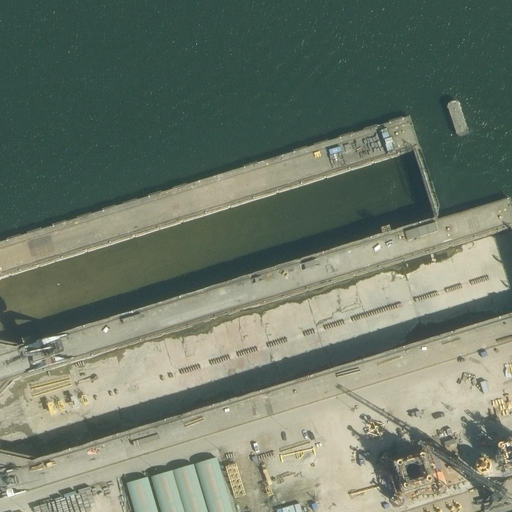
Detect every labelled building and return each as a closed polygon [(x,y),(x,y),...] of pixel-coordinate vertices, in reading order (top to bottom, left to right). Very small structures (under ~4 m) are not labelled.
[(435,223),(406,232),(408,241),(438,231),(435,223)] [(114,351),(78,375),(108,418),(137,411),(128,411),(126,402),(148,397),(148,402),(153,403),(149,388),(178,382),(181,387),(355,351),(349,350),(371,346),(372,345),(368,340),(373,339),(373,344),(393,330),(394,328),(402,326),(404,330),(451,320),(454,290),(437,265),(354,283),(353,296),(357,296),(347,304),(346,302),(114,351)] [(15,418),(18,428),(38,432),(42,430),(45,434),(56,436),(64,433),(69,429),(72,429),(72,428),(69,416),(65,411),(58,410),(55,406),(66,403),(67,403),(68,397),(79,394),(78,394),(72,374),(62,377),(55,383),(48,385),(17,412),(15,418)] [(232,511),(217,460),(195,467),(208,511),(232,511)] [(207,511),(194,467),(173,473),(184,511),(207,511)] [(183,511),(173,473),(151,479),(160,511),(183,511)] [(157,511),(148,478),(126,484),(134,511),(157,511)]
